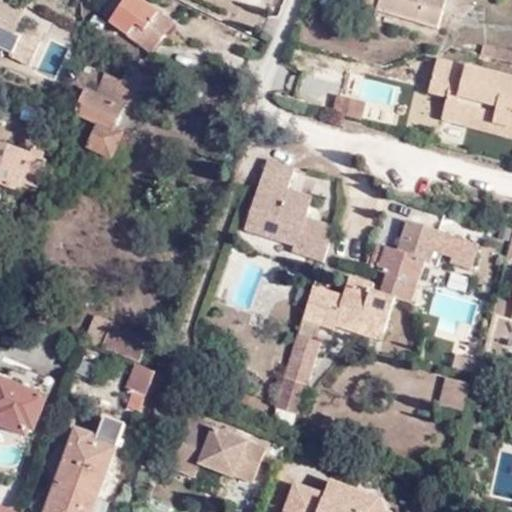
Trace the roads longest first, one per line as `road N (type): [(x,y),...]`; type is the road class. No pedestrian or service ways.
road 1 (residential): [(290,0),(258,110),(323,142),(511,180)]
road 2 (residential): [(55,0),(157,75)]
